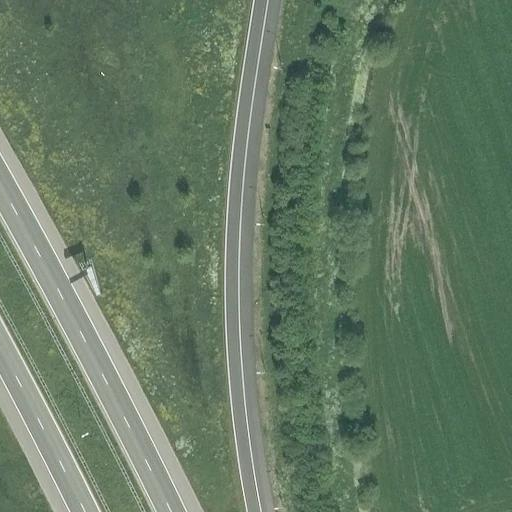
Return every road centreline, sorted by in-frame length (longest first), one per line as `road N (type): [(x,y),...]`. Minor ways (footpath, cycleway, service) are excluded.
road 1 (motorway): [(253,511),(231,315),(232,234),(260,0)]
road 2 (trunk): [(171,511),(0,186)]
road 3 (trunk): [(0,352),(84,511)]
